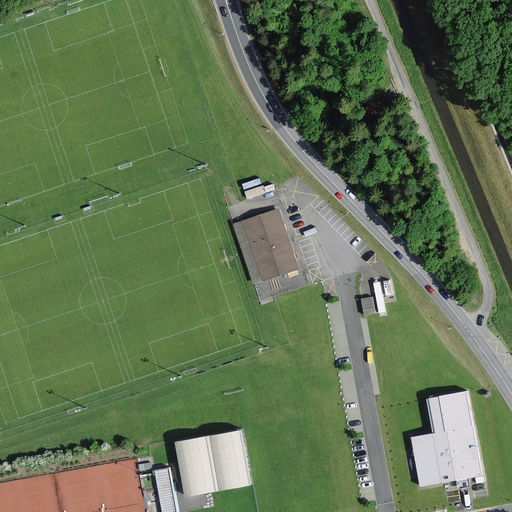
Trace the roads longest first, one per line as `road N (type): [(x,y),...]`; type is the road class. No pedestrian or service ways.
road 1 (tertiary): [(230,14),(282,124),(419,270),(511,394)]
road 2 (track): [(466,327),(486,307),(487,284),(371,0)]
